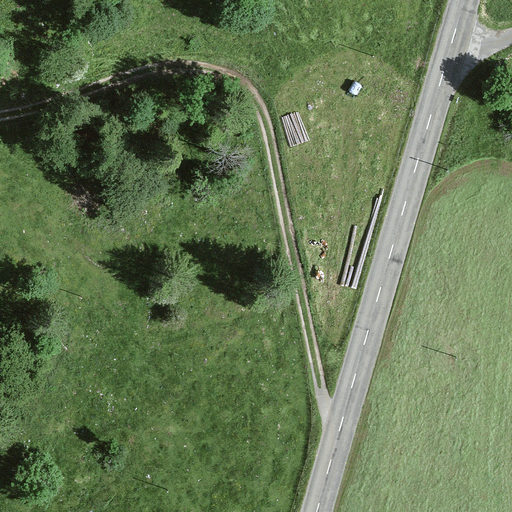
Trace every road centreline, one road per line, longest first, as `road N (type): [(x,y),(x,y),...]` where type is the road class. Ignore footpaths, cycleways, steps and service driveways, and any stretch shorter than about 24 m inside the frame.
road 1 (track): [(0,118),(172,66),(243,81),(262,111),(320,392),(338,435)]
road 2 (tertiary): [(464,0),(318,511)]
